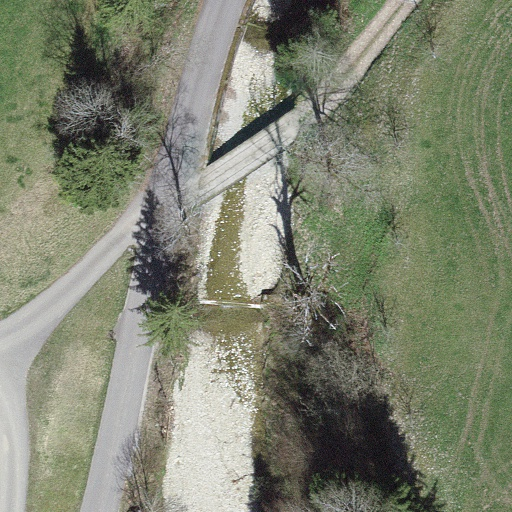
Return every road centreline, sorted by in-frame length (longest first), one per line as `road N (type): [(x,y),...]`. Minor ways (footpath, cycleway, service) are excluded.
road 1 (track): [(0,349),(120,227),(206,186),(312,111),(401,0)]
road 2 (unclassified): [(101,511),(161,211),(236,0)]
